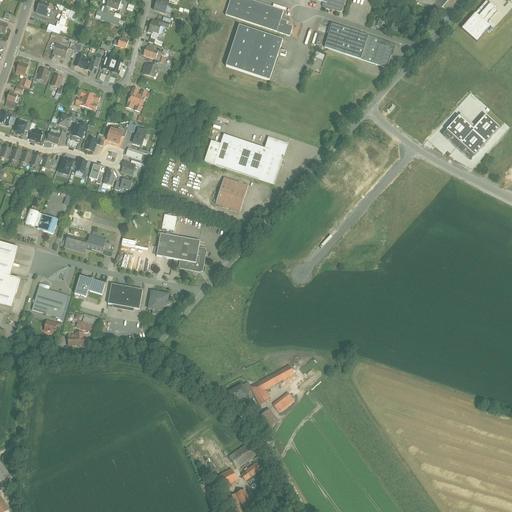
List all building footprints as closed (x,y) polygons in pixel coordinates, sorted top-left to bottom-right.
[(122,2),(115,0),(109,0),(107,7),(118,11),(120,8),(121,5),(122,2)] [(283,12),(247,0),(231,0),(226,16),(277,32),(281,20),(283,12)] [(316,0),(323,2),(322,6),(323,8),(332,10),(333,10),(333,9),(337,10),(337,11),(340,12),(342,11),(345,2),(344,0),(343,0),(316,0)] [(414,0),(415,0),(414,0),(409,0),(409,1),(432,9),(439,12),(449,0),(414,0)] [(160,1),(159,3),(157,2),(156,7),(160,9),(158,12),(165,15),(167,8),(169,4),(160,1)] [(486,1),(461,29),(477,43),(491,27),(487,24),(498,12),(495,8),(490,4),(486,1)] [(49,5),(41,2),(37,14),(47,17),(48,13),(47,13),(48,9),(50,5),(49,5)] [(71,11),(65,9),(63,13),(60,22),(66,24),(68,18),(71,11)] [(109,14),(103,12),(103,13),(98,11),(97,16),(101,18),(100,20),(118,27),(121,20),(114,18),(115,14),(109,12),(109,14)] [(157,21),(153,20),(150,30),(149,30),(148,32),(153,34),(154,32),(159,34),(162,26),(169,29),(171,24),(158,19),(157,21)] [(287,22),(281,20),(277,32),(290,37),(293,27),(286,25),(287,22)] [(393,21),(390,21),(387,30),(395,33),(398,23),(393,21)] [(57,24),(56,27),(49,25),(47,30),(60,35),(61,32),(63,33),(65,27),(57,24)] [(351,31),(332,25),(325,48),(344,54),(351,31)] [(283,41),(239,27),(226,67),(270,82),(279,55),(286,57),(287,53),(280,51),(283,41)] [(369,36),(351,31),(344,54),(361,60),(369,36)] [(28,33),(24,45),(34,48),(35,44),(39,45),(41,37),(28,33)] [(391,44),(369,36),(361,60),(387,69),(393,50),(390,48),(391,44)] [(125,38),(124,40),(121,39),(119,42),(115,41),(114,45),(126,50),(129,40),(125,38)] [(161,42),(151,38),(150,42),(155,44),(160,45),(162,46),(163,43),(161,43),(161,42)] [(78,45),(72,43),(70,50),(76,52),(78,46),(78,45)] [(69,49),(61,46),(60,48),(56,47),(53,54),(65,58),(69,49)] [(154,49),(148,47),(144,56),(156,60),(159,53),(153,50),(154,49)] [(85,58),(79,56),(75,66),(81,69),(82,68),(84,69),(87,60),(85,59),(85,58)] [(95,62),(87,60),(84,69),(86,70),(92,72),(94,67),(95,62)] [(109,70),(107,71),(112,78),(123,70),(118,63),(112,67),(109,70)] [(28,68),(19,65),(16,75),(21,76),(21,74),(25,75),(28,68)] [(154,68),(148,66),(147,68),(146,67),(143,73),(145,74),(145,75),(154,78),(156,74),(156,73),(157,73),(157,74),(158,70),(159,69),(154,67),(154,68)] [(49,73),(41,70),(39,75),(37,80),(38,80),(46,82),(49,73)] [(63,78),(55,76),(52,86),(59,89),(60,85),(63,78)] [(31,83),(22,80),(20,86),(29,89),(31,83)] [(140,96),(137,95),(139,90),(134,88),(132,93),(132,92),(128,103),(126,108),(132,110),(134,105),(137,106),(135,111),(140,113),(142,108),(146,98),(146,97),(147,93),(142,91),(140,96)] [(84,97),(83,100),(78,99),(76,104),(80,106),(86,108),(91,94),(85,92),(81,90),(79,96),(84,97)] [(15,94),(10,92),(7,102),(15,105),(15,104),(17,97),(14,96),(15,94)] [(96,95),(91,94),(86,108),(91,110),(96,111),(98,106),(94,104),(95,101),(99,103),(101,97),(96,96),(96,95)] [(15,105),(7,102),(5,107),(16,111),(14,110),(16,105),(15,104),(15,105)] [(8,115),(2,113),(0,118),(1,119),(0,121),(0,123),(2,125),(4,126),(4,125),(8,127),(10,121),(9,121),(10,117),(10,116),(8,115)] [(460,115),(447,129),(475,155),(501,126),(487,113),(474,127),(460,115)] [(215,120),(228,124),(229,119),(217,115),(215,120)] [(71,118),(62,116),(59,125),(66,128),(67,127),(68,128),(69,127),(71,122),(72,119),(71,118)] [(27,125),(19,122),(16,132),(18,133),(18,135),(21,136),(21,134),(24,135),(25,131),(27,125)] [(128,130),(127,132),(133,134),(137,124),(130,122),(128,130)] [(80,128),(76,127),(73,136),(82,139),(83,135),(82,135),(83,132),(85,126),(81,124),(80,128)] [(139,130),(137,137),(144,140),(145,140),(147,133),(139,130)] [(34,131),(33,131),(33,133),(31,139),(40,143),(43,134),(42,134),(42,133),(42,132),(38,131),(37,131),(37,132),(34,131)] [(116,133),(111,131),(108,141),(119,145),(122,137),(123,133),(117,131),(116,133)] [(61,137),(50,133),(48,141),(58,144),(61,137)] [(265,149),(224,136),(221,146),(215,165),(255,178),(265,149)] [(137,137),(136,137),(133,144),(142,147),(144,140),(137,137)] [(97,141),(89,138),(85,150),(93,152),(96,145),(97,141)] [(288,145),(269,138),(265,149),(255,178),(275,185),(288,145)] [(205,162),(215,165),(221,146),(212,143),(205,162)] [(11,150),(4,148),(4,149),(1,155),(1,157),(8,160),(9,157),(11,150)] [(139,152),(129,149),(127,156),(141,161),(143,154),(139,152)] [(21,152),(14,150),(14,151),(12,158),(11,160),(18,162),(19,159),(21,153),(21,152)] [(32,155),(24,153),(24,154),(22,160),(21,162),(28,165),(29,162),(31,155),(32,155)] [(42,158),(34,156),(32,163),(31,166),(38,168),(39,165),(41,159),(42,158)] [(52,160),(45,158),(44,160),(42,166),(42,168),(49,170),(50,166),(52,161),(52,160)] [(70,162),(64,161),(61,169),(64,170),(63,174),(68,176),(71,169),(73,163),(70,162)] [(80,161),(76,172),(83,175),(85,169),(87,163),(80,161)] [(131,164),(125,162),(123,168),(122,172),(133,176),(135,171),(134,171),(136,166),(131,164)] [(102,168),(94,165),(90,179),(97,181),(99,176),(102,168)] [(112,171),(108,170),(104,184),(104,185),(108,186),(112,187),(115,178),(113,177),(114,175),(111,174),(112,171)] [(249,187),(225,179),(216,205),(240,213),(249,187)] [(133,182),(123,180),(122,183),(120,189),(121,189),(130,191),(133,182)] [(62,205),(67,206),(70,196),(66,194),(62,205)] [(39,213),(31,211),(26,224),(34,227),(34,226),(39,213)] [(39,213),(34,226),(38,228),(43,215),(39,213)] [(58,220),(43,215),(38,228),(38,229),(53,235),(58,220)] [(177,220),(165,218),(163,226),(175,229),(177,220)] [(200,242),(161,235),(157,257),(181,261),(180,267),(181,269),(195,272),(195,270),(199,271),(198,272),(200,272),(203,271),(203,269),(202,269),(203,265),(204,265),(206,252),(205,250),(199,248),(200,242)] [(106,241),(90,236),(88,241),(68,236),(65,248),(86,254),(87,250),(91,251),(91,249),(103,253),(106,241)] [(119,245),(133,248),(134,242),(121,239),(119,245)] [(0,305),(12,309),(16,295),(20,280),(11,277),(19,249),(0,243),(0,305)] [(105,284),(80,277),(75,295),(86,299),(88,292),(102,296),(105,284)] [(49,291),(50,288),(40,285),(39,288),(36,299),(64,308),(68,296),(49,291)] [(143,291),(112,285),(108,305),(140,310),(143,291)] [(159,293),(159,294),(156,294),(152,296),(152,299),(151,299),(149,300),(149,303),(150,304),(149,309),(153,310),(152,315),(157,315),(158,311),(162,312),(163,306),(167,307),(167,305),(169,305),(171,304),(170,303),(168,302),(168,299),(167,299),(168,295),(164,294),(163,293),(160,292),(159,293)] [(64,308),(36,299),(32,311),(61,319),(64,308)] [(96,321),(84,318),(82,323),(79,322),(77,328),(92,333),(96,321)] [(58,325),(48,322),(45,331),(49,332),(52,333),(55,334),(58,325)] [(76,334),(76,335),(68,335),(68,346),(84,346),(84,337),(84,334),(76,334)] [(251,387),(251,388),(252,389),(260,406),(270,400),(265,391),(295,375),(290,367),(251,387)] [(242,386),(230,392),(235,402),(240,400),(239,399),(246,395),(247,396),(246,393),(252,389),(251,388),(251,387),(249,384),(243,388),(242,386)] [(273,405),(279,413),(294,401),(288,393),(273,405)] [(276,424),(267,412),(259,418),(268,430),(276,424)] [(250,443),(229,457),(237,469),(258,455),(250,443)] [(9,454),(8,454),(7,454),(6,454),(6,455),(5,455),(4,456),(3,457),(3,458),(3,459),(3,460),(3,461),(3,462),(4,463),(5,464),(6,465),(7,465),(8,465),(10,465),(11,464),(12,464),(12,463),(13,462),(14,461),(14,460),(14,459),(14,458),(13,458),(13,457),(12,456),(12,455),(11,455),(10,454),(9,454)] [(258,463),(241,475),(246,481),(267,466),(260,456),(255,459),(258,463)] [(13,479),(0,461),(0,480),(4,486),(13,479)] [(232,470),(214,479),(220,489),(238,481),(232,470)] [(213,485),(210,486),(208,483),(202,486),(211,506),(221,501),(213,485)] [(245,490),(228,498),(233,508),(250,500),(245,490)] [(0,496),(0,511),(7,511),(10,510),(0,496)] [(250,500),(233,508),(234,511),(248,511),(254,509),(250,500)]
